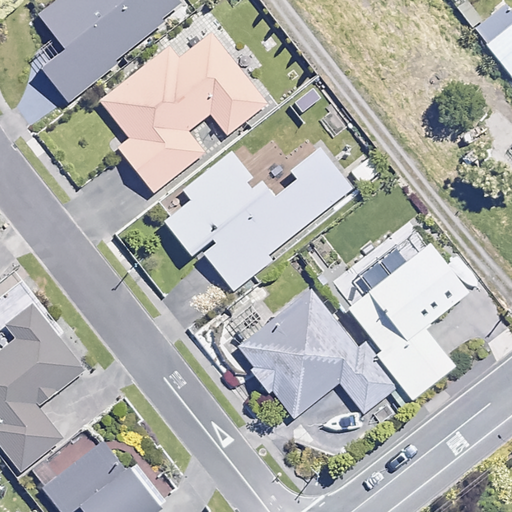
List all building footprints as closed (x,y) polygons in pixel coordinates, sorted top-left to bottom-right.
[(32,55),(60,93),(175,7),(170,0),(63,0),(40,16),(54,38),(32,55)] [(511,19),(481,41),(506,75),(511,71),(511,19)] [(115,142),(149,188),(205,146),(190,128),(205,117),(220,133),(263,105),(207,31),(176,55),(168,44),(101,92),(129,134),(115,142)] [(324,96),(314,84),(292,102),(303,114),(324,96)] [(166,212),(229,289),(355,186),(324,149),(270,193),(237,154),(166,212)] [(466,291),(428,242),(347,306),(416,393),(453,364),(422,326),(466,291)] [(313,281),(239,339),(296,409),(336,377),(363,410),(396,384),(313,281)] [(32,301),(0,324),(0,438),(17,461),(59,430),(33,396),(78,362),(32,301)] [(107,428),(40,480),(65,511),(154,511),(167,503),(107,428)]
